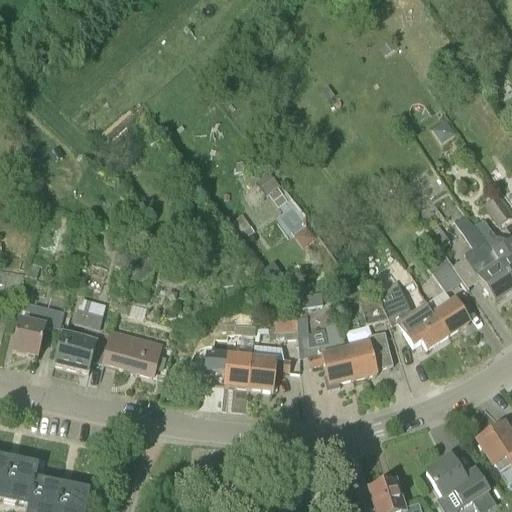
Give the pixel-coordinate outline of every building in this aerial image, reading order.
[(392,39),(377,51),(385,60),(399,48),(392,39)] [(329,87),(319,93),(332,112),(341,105),(329,87)] [(63,161),(57,150),(48,155),(55,166),(63,161)] [(252,175),(252,165),(236,165),(235,176),(250,177),(249,178),(268,201),(280,191),(268,174),(264,177),(258,170),(252,175)] [(499,226),(510,219),(496,197),(485,204),(499,226)] [(474,276),(494,306),(511,294),(511,286),(472,228),(464,216),(453,224),(473,252),(463,259),(464,261),(451,269),(462,284),(474,276)] [(253,234),(241,217),(224,229),(236,246),(253,234)] [(511,286),(511,258),(510,260),(483,221),(472,228),(511,286)] [(439,251),(449,244),(437,227),(427,234),(439,251)] [(314,242),(306,229),(294,238),(302,250),(314,242)] [(20,254),(20,235),(0,234),(0,256),(1,254),(20,254)] [(149,288),(157,263),(133,256),(126,281),(149,288)] [(451,269),(443,257),(426,268),(445,296),(462,284),(451,269)] [(40,268),(28,266),(25,279),(37,281),(40,268)] [(25,276),(0,272),(0,286),(5,287),(3,297),(18,301),(24,279),(25,276)] [(448,340),(433,317),(426,307),(410,317),(396,283),(376,297),(382,311),(387,322),(390,330),(396,327),(402,337),(410,348),(419,342),(426,354),(448,340)] [(296,299),(298,312),(323,309),(321,296),(296,299)] [(433,317),(448,340),(469,326),(462,314),(471,308),(463,297),(433,317)] [(127,316),(130,305),(119,303),(116,314),(127,316)] [(60,334),(64,315),(19,304),(15,323),(19,324),(12,355),(37,361),(44,331),(60,334)] [(365,328),(387,322),(382,311),(363,316),(365,328)] [(99,334),(102,320),(77,314),(74,328),(99,334)] [(285,343),(297,342),(297,320),(275,321),(276,340),(284,340),(285,343)] [(308,342),(308,337),(308,320),(297,320),(297,342),(308,342)] [(255,328),(234,326),(233,336),(254,338),(255,328)] [(318,349),(321,358),(307,361),(309,372),(323,368),(328,390),(353,384),(345,352),(338,326),(324,330),(328,347),(318,349)] [(110,339),(98,336),(96,346),(61,337),(53,369),(88,378),(91,365),(103,368),(110,339)] [(345,352),(353,384),(377,378),(376,373),(393,368),(384,336),(366,341),(367,347),(345,352)] [(110,339),(103,368),(152,381),(161,349),(110,337),(110,339)] [(248,393),(252,361),(206,356),(204,374),(225,376),(223,390),(248,393)] [(252,361),(248,393),(273,395),(275,373),(289,375),(290,365),(252,361)] [(511,439),(509,441),(501,428),(478,443),(494,469),(505,462),(511,473),(511,439)] [(0,503),(2,504),(11,461),(0,458),(0,503)] [(30,510),(36,481),(39,467),(11,461),(2,504),(27,510),(30,510)] [(464,482),(450,461),(426,477),(442,502),(437,505),(441,511),(460,511),(464,510),(472,505),(476,511),(490,511),(496,508),(475,475),(464,482)] [(57,511),(63,487),(36,481),(30,510),(27,510),(26,511),(57,511)] [(410,511),(403,511),(394,483),(369,491),(375,511),(417,511),(417,510),(410,511)] [(63,487),(57,511),(86,511),(90,492),(63,487)]
